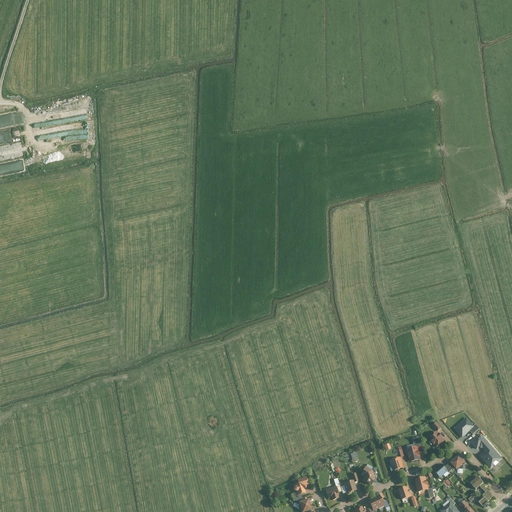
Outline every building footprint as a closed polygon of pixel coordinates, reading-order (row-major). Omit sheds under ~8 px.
[(458,427),(455,429),(457,432),(462,437),(469,431),(474,427),(467,419),(458,427)] [(437,432),(428,439),(437,448),(445,441),(437,432)] [(503,458),(481,434),(471,442),(477,449),(480,447),(481,448),(484,448),(485,450),(485,452),(480,456),(491,469),(495,465),(496,466),(500,463),(499,462),(503,458)] [(413,440),(415,448),(417,447),(418,448),(423,447),(420,438),(413,440)] [(415,448),(407,450),(411,463),(421,460),(418,448),(417,447),(415,448)] [(460,456),(451,463),(458,470),(460,469),(464,469),(464,465),(466,463),(460,456)] [(400,458),(390,461),(394,472),(404,469),(400,458)] [(442,465),(434,471),(441,479),(448,472),(445,469),(442,465)] [(361,476),(363,477),(363,479),(362,481),(372,486),(376,478),(373,470),(366,467),(361,476)] [(297,485),(295,485),(295,487),(294,488),(294,490),(294,491),(295,492),(297,492),(297,493),(298,496),(301,495),(306,493),(305,490),(307,486),(310,485),(307,477),(297,480),(298,483),(297,485)] [(479,477),(471,484),(477,491),(481,488),(486,494),(484,496),(478,501),(484,507),(494,497),(486,487),(487,487),(479,477)] [(426,478),(415,480),(419,493),(428,491),(429,491),(426,478)] [(354,481),(344,484),(347,494),(357,491),(354,483),(354,481)] [(336,487),(325,490),(328,500),(332,498),(332,501),(340,498),(336,487)] [(408,487),(399,490),(402,501),(411,498),(408,487)] [(302,499),(301,495),(298,496),(297,493),(292,495),(294,501),(302,499)] [(379,495),(373,498),(379,509),(384,507),(383,503),(379,495)] [(447,500),(450,503),(451,502),(454,506),(457,504),(450,497),(447,500)] [(373,498),(368,500),(371,508),(373,511),(379,509),(373,498)] [(306,511),(312,510),(308,500),(299,503),(300,505),(297,509),(302,511),(306,511)] [(474,511),(465,501),(460,506),(466,511),(474,511)] [(460,511),(454,506),(451,502),(450,503),(441,511),(440,511),(460,511)]
